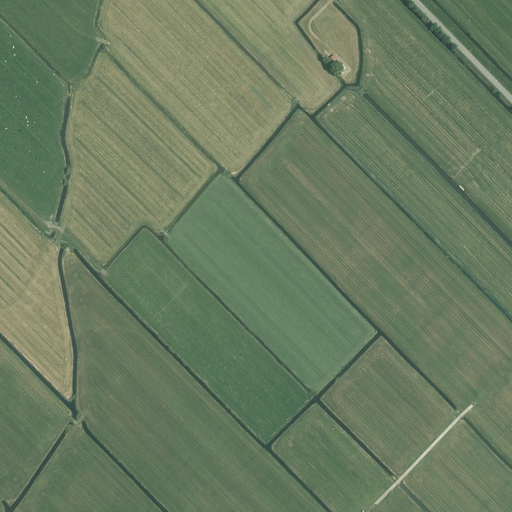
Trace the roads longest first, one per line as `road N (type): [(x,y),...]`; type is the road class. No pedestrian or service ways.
road 1 (track): [(367,511),(471,405)]
road 2 (tertiary): [(511,99),(414,0)]
